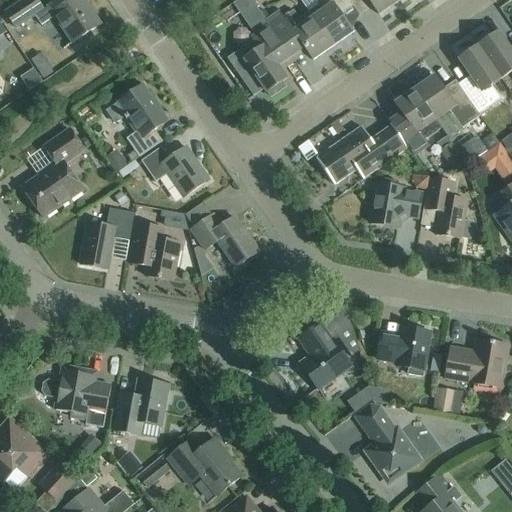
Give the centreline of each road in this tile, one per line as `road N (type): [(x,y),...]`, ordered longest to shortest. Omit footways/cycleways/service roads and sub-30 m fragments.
road 1 (residential): [(245,154),(476,0)]
road 2 (tertiary): [(359,511),(234,344)]
road 3 (residential): [(245,154),(132,0)]
road 4 (residential): [(511,308),(332,274)]
road 5 (tertiary): [(234,344),(213,332),(59,302)]
road 6 (residential): [(332,274),(245,154)]
road 7 (residential): [(234,344),(302,269),(332,274)]
